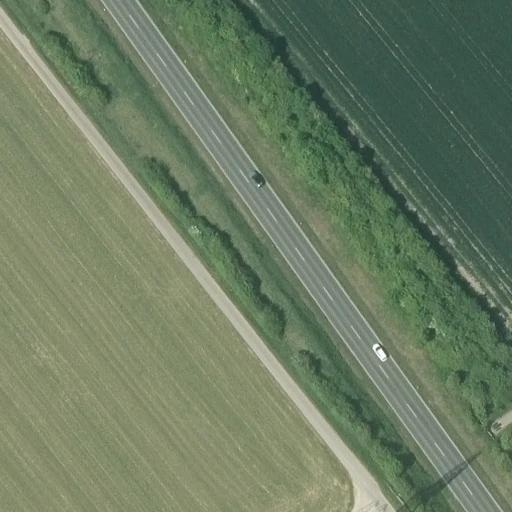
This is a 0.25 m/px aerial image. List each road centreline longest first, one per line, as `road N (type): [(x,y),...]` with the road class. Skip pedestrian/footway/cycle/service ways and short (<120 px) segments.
road 1 (secondary): [(488,511),(120,0)]
road 2 (track): [(0,20),(385,511)]
